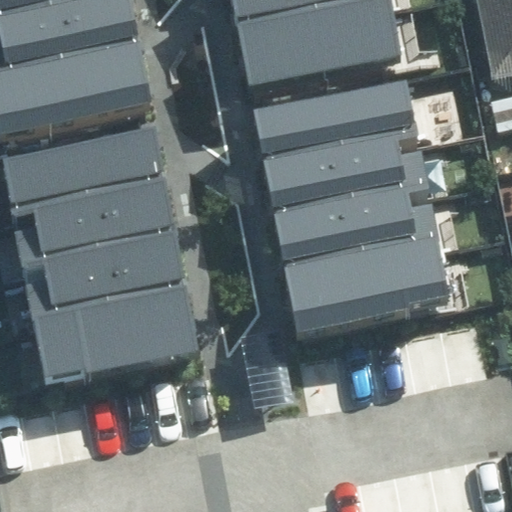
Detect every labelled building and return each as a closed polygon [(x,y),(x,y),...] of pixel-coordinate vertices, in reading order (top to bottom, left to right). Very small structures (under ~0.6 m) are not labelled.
[(110,0),(0,22),(0,76),(141,48),(131,0),(110,0)] [(0,0),(0,22),(110,0),(0,0)] [(231,0),(238,33),(393,2),(392,0),(231,0)] [(511,0),(461,0),(477,99),(511,92),(511,0)] [(393,2),(238,33),(251,94),(405,63),(393,2)] [(141,48),(0,76),(0,140),(154,109),(141,48)] [(258,118),(269,170),(419,140),(409,88),(258,118)] [(1,169),(12,221),(166,190),(156,138),(1,169)] [(269,170),(279,222),(430,192),(419,140),(269,170)] [(12,221),(22,273),(177,242),(166,190),(12,221)] [(279,222),(290,274),(440,244),(430,192),(279,222)] [(22,273),(33,325),(187,294),(177,242),(22,273)] [(440,244),(290,274),(302,335),(453,305),(440,244)] [(187,294),(33,325),(45,386),(200,355),(187,294)]
